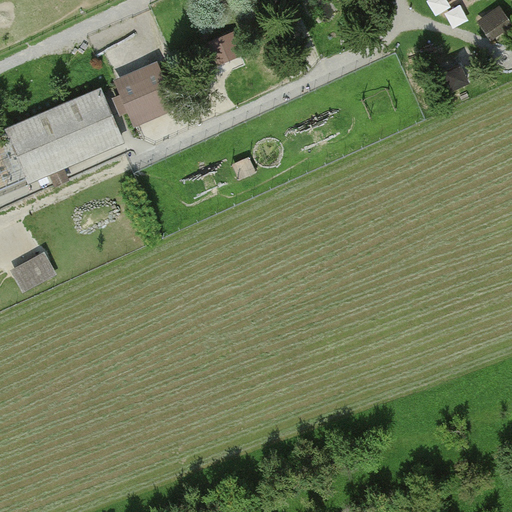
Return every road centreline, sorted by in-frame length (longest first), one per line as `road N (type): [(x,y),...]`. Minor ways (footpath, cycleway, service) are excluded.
road 1 (track): [(0,204),(126,149),(170,147),(383,51),(408,20),(401,0)]
road 2 (track): [(144,0),(0,67)]
